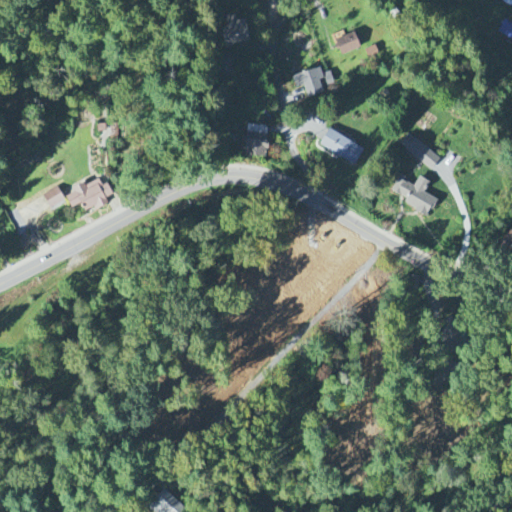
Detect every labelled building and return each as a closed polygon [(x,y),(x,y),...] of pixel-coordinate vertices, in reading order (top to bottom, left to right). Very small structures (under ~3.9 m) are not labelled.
[(225,48),(249,44),(245,20),(237,21),(236,15),(220,18),(225,48)] [(511,45),(511,21),(509,19),(498,37),(511,45)] [(359,49),(354,34),(334,41),(340,56),(359,49)] [(306,97),(335,88),(330,73),(322,75),(320,68),(290,78),(294,90),(303,87),(306,97)] [(266,158),(267,126),(244,126),(242,157),(266,158)] [(318,149),(356,164),(363,147),(325,132),(318,149)] [(403,142),(410,133),(416,138),(417,137),(443,159),(433,170),(408,149),(409,148),(403,142)] [(392,190),(403,173),(409,177),(407,180),(416,186),(422,176),(432,182),(430,186),(431,186),(429,190),(427,189),(425,192),(440,200),(435,209),(433,208),(430,213),(432,214),(429,219),(415,211),(416,209),(405,202),(407,199),(392,190)] [(112,196),(107,184),(101,187),(98,180),(83,186),(81,183),(69,188),(71,195),(64,198),(69,209),(81,204),(84,212),(93,209),(94,211),(108,205),(105,199),(112,196)] [(42,196),(48,210),(64,203),(57,189),(42,196)] [(508,226),(509,227),(511,222),(511,247),(509,252),(508,251),(505,255),(497,250),(500,245),(497,243),(508,226)] [(440,323),(442,323),(443,315),(457,315),(457,320),(462,320),(462,327),(465,327),(464,333),(466,333),(466,344),(460,344),(460,350),(456,350),(456,352),(443,351),(443,342),(440,342),(440,323)] [(182,511),(185,510),(165,490),(149,506),(155,511),(182,511)]
